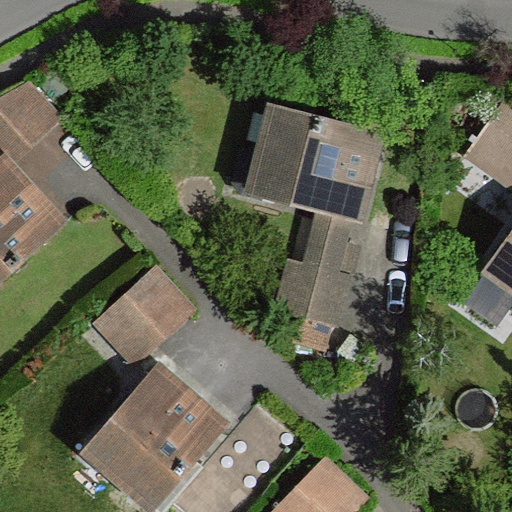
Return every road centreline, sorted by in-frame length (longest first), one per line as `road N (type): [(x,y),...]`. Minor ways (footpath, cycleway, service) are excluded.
road 1 (residential): [(411,511),(163,242)]
road 2 (residential): [(357,0),(511,16)]
